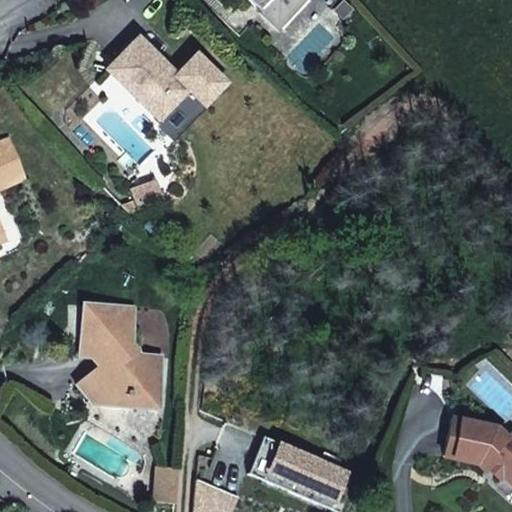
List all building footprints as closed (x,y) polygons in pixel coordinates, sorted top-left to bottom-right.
[(247,0),(278,28),(302,0),(247,0)] [(354,0),(342,0),(341,2),(350,9),(356,2),(354,0)] [(175,77),(136,41),(116,62),(108,71),(141,101),(139,103),(160,122),(189,92),(190,91),(175,77)] [(195,55),(175,77),(190,91),(189,92),(204,105),(225,84),(195,55)] [(0,187),(20,179),(5,144),(0,145),(0,187)] [(110,386),(90,404),(154,409),(158,358),(138,357),(128,346),(130,310),(82,308),(79,356),(99,357),(104,363),(97,369),(110,386)] [(76,386),(90,404),(110,386),(97,369),(76,386)] [(451,418),(442,456),(476,462),(484,470),(486,468),(489,464),(500,474),(511,485),(511,431),(506,438),(495,427),(451,418)] [(489,464),(486,468),(497,478),(500,474),(489,464)] [(148,508),(173,510),(175,475),(151,474),(148,508)]
